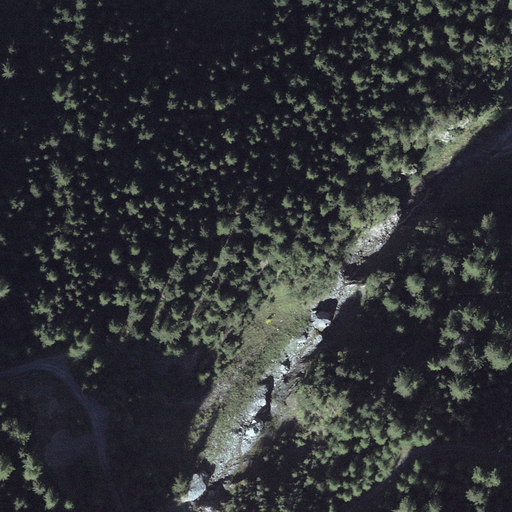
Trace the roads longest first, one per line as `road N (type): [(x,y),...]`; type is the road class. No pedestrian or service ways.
road 1 (track): [(120,511),(98,414),(55,362),(0,374)]
road 2 (track): [(511,456),(425,441),(348,511)]
